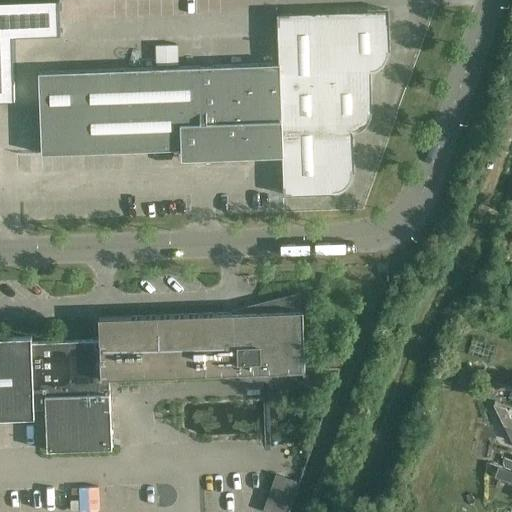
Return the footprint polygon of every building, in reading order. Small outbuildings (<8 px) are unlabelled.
[(13,80),(12,32),(60,31),(58,0),(0,0),(0,96),(14,96),(14,80),(13,80)] [(276,12),(278,62),(38,71),(41,153),(72,152),(143,149),(181,148),(181,157),(282,153),(283,193),(334,192),(339,191),(343,189),(348,185),(351,181),(353,176),(353,171),(352,131),(356,130),(361,128),(366,124),(369,120),(370,115),(371,110),(370,70),(374,69),(379,67),(383,64),(387,59),(388,54),(389,49),(387,9),(327,11),(327,10),(276,12)] [(101,377),(109,376),(304,369),(302,309),(299,309),(299,295),(231,312),(98,317),(99,339),(101,377)] [(99,339),(31,341),(31,335),(0,336),(0,417),(34,416),(34,407),(45,407),(47,449),(112,447),(109,376),(101,377),(99,339)] [(511,425),(511,415),(509,414),(505,405),(492,401),(503,423),(511,425)] [(511,425),(503,423),(511,439),(511,425)]
